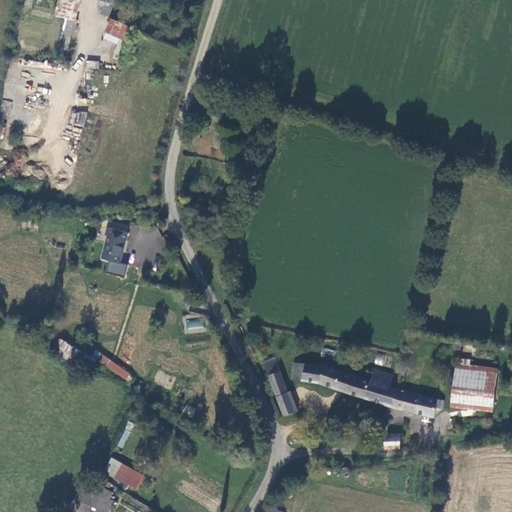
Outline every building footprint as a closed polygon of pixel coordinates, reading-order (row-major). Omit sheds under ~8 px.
[(81,0),(62,0),(59,15),(78,19),(81,0)] [(111,17),(116,0),(102,0),(100,7),(105,8),(103,13),(111,17)] [(108,19),(103,39),(117,43),(114,54),(119,56),(127,24),(108,19)] [(84,126),(86,113),(73,111),(72,125),(84,126)] [(246,165),(250,150),(240,147),(236,162),(246,165)] [(128,229),(109,224),(108,233),(110,233),(105,256),(122,260),(128,229)] [(90,356),(66,343),(59,355),(89,371),(96,358),(130,382),(132,377),(128,375),(129,373),(96,350),(90,356)] [(296,373),(392,403),(396,404),(400,385),(394,383),(397,372),(379,366),(375,376),(328,360),(327,363),(299,356),(296,373)] [(454,403),(495,408),(499,372),(472,369),(473,361),(458,360),(454,403)] [(271,372),(287,419),(301,414),(291,387),(289,388),(282,368),(271,372)] [(447,400),(400,385),(396,404),(436,415),(438,406),(445,408),(447,400)] [(123,448),(133,423),(127,421),(118,446),(123,448)] [(419,425),(407,423),(404,440),(416,442),(417,439),(419,425)] [(403,445),(402,432),(387,433),(388,446),(403,445)] [(115,455),(107,469),(138,486),(146,472),(115,455)] [(353,472),(348,468),(345,468),(342,469),(341,472),(342,475),(344,478),(348,479),(351,478),(353,472)] [(85,482),(86,482),(95,488),(98,482),(100,479),(114,487),(116,484),(95,471),(87,479),(85,482)] [(86,482),(78,495),(106,511),(112,511),(119,502),(114,499),(95,488),(86,482)] [(118,493),(98,482),(95,488),(114,499),(118,493)]
